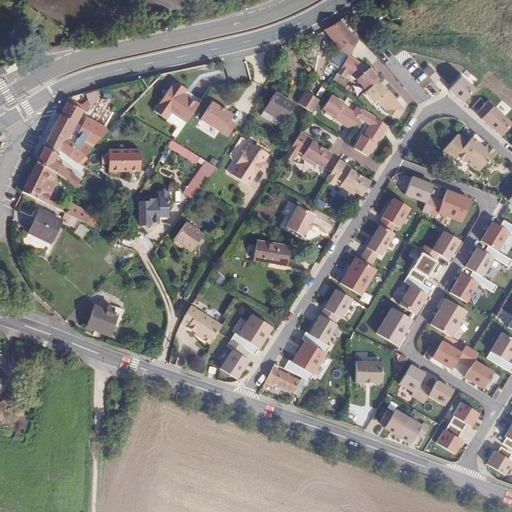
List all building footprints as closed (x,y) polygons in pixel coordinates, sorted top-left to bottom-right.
[(182,15),(188,0),(133,0),(133,2),(154,14),(161,4),(182,15)] [(340,21),(324,30),(340,50),(354,39),(340,21)] [(428,46),(428,62),(446,61),(447,73),(464,72),(463,45),(428,46)] [(354,62),(348,58),(337,74),(344,78),(347,73),(357,80),(366,90),(364,92),(375,103),(377,100),(387,110),(386,112),(397,120),(404,110),(387,91),(386,92),(377,82),(378,80),(368,69),(355,61),(354,62)] [(423,71),(434,84),(439,79),(429,67),(423,71)] [(474,90),(460,77),(448,91),(462,103),(474,90)] [(171,111),(186,122),(197,106),(182,95),(184,92),(183,89),(176,84),(173,84),(154,111),(165,119),(171,111)] [(321,99),(307,90),(299,101),(313,111),(321,99)] [(98,99),(96,91),(86,95),(88,102),(81,106),(70,101),(69,104),(82,113),(83,111),(98,99)] [(275,93),(273,95),(285,102),(286,100),(275,93)] [(285,102),(273,95),(263,111),(273,117),(283,123),(294,105),(286,100),(285,102)] [(331,96),(323,108),(335,116),(334,118),(346,126),(347,125),(353,129),(360,119),(372,126),(365,138),(362,136),(354,148),(367,156),(374,144),(376,145),(384,133),(383,132),(387,126),(358,107),(353,114),(342,106),(344,103),(331,96)] [(501,137),(511,124),(492,107),(493,106),(487,101),(477,113),(482,118),(481,119),(501,137)] [(69,104),(66,102),(60,114),(47,139),(46,142),(42,150),(54,158),(57,154),(60,149),(75,160),(79,163),(92,148),(77,137),(71,144),(67,141),(82,113),(69,104)] [(232,116),(211,102),(200,120),(227,137),(235,125),(229,121),(232,116)] [(263,111),(260,116),(270,122),(273,117),(263,111)] [(511,137),(506,132),(502,137),(511,144),(511,137)] [(475,134),(471,138),(483,148),(486,144),(475,134)] [(299,135),(285,157),(292,161),(298,151),(303,155),(302,157),(316,166),(317,163),(323,167),(331,154),(306,138),(305,139),(299,135)] [(487,164),(496,153),(486,144),(483,148),(471,138),(466,143),(457,135),(443,151),(453,160),(456,156),(464,162),(465,162),(477,173),(486,163),(487,164)] [(168,145),(202,167),(206,162),(171,140),(168,145)] [(250,141),(229,175),(249,187),(270,153),(250,141)] [(60,149),(57,154),(74,166),(74,167),(76,169),(80,163),(79,163),(75,160),(60,149)] [(42,150),(36,162),(51,173),(70,185),(76,189),(78,185),(76,184),(78,180),(59,167),(60,164),(55,161),(53,163),(51,162),(54,158),(42,150)] [(139,151),(108,151),(108,171),(139,171),(139,151)] [(51,173),(36,162),(22,192),(47,204),(56,186),(47,180),(51,173)] [(184,193),(193,199),(198,192),(215,168),(206,162),(202,167),(184,193)] [(362,196),(370,183),(344,167),(344,168),(337,164),(326,182),(333,186),(336,180),(342,183),(340,186),(354,195),(356,192),(362,196)] [(433,185),(412,177),(405,195),(425,203),(422,212),(429,215),(435,200),(428,197),(433,185)] [(442,202),(435,200),(429,215),(436,217),(437,214),(461,223),(470,200),(446,191),(442,202)] [(138,202),(139,227),(151,227),(150,223),(156,223),(159,220),(159,217),(159,215),(169,215),(168,195),(158,196),(158,199),(149,199),(149,202),(138,202)] [(393,199),(378,224),(391,233),(395,226),(398,228),(410,209),(393,199)] [(499,203),(494,212),(502,215),(506,206),(499,203)] [(297,207),(286,228),(303,237),(307,229),(310,224),(314,216),(297,207)] [(39,211),(28,232),(50,243),(61,221),(39,211)] [(366,217),(357,231),(367,237),(376,223),(366,217)] [(511,226),(503,221),(499,227),(492,222),(480,242),(487,246),(497,252),(508,233),(511,234),(511,226)] [(77,224),(72,234),(82,238),(87,228),(77,224)] [(394,234),(379,225),(358,260),(370,267),(377,254),(380,256),(394,234)] [(202,239),(184,226),(171,244),(189,257),(202,239)] [(424,246),(420,253),(421,253),(434,261),(437,255),(448,261),(460,242),(444,232),(433,251),(424,246)] [(113,245),(119,239),(114,234),(108,240),(113,245)] [(256,241),(253,261),(287,266),(290,247),(256,241)] [(497,252),(487,246),(484,253),(476,248),(464,267),(472,272),(481,278),(493,258),(508,267),(511,261),(497,252)] [(434,261),(421,253),(408,276),(421,284),(425,277),(427,278),(436,262),(434,261)] [(375,270),(355,258),(339,284),(360,296),(375,270)] [(481,278),(472,272),(468,278),(461,274),(449,293),(466,303),(477,284),(493,293),(496,287),(481,278)] [(214,274),(212,282),(220,283),(222,275),(214,274)] [(428,297),(432,290),(408,276),(403,282),(410,286),(399,305),(415,315),(427,296),(428,297)] [(352,299),(334,290),(319,316),(333,324),(337,317),(340,319),(352,299)] [(466,312),(445,299),(430,325),(451,338),(466,312)] [(106,312),(93,307),(86,327),(109,335),(113,325),(118,327),(123,312),(108,307),(106,312)] [(201,339),(209,344),(221,326),(190,307),(181,322),(188,326),(187,327),(197,334),(202,337),(201,339)] [(412,321),(391,308),(376,334),(397,346),(412,321)] [(271,328),(251,315),(237,336),(234,334),(230,340),(244,349),(254,356),(271,328)] [(333,324),(319,316),(309,335),(305,332),(301,340),(305,342),(325,354),(329,347),(325,345),(336,325),(333,324)] [(511,339),(501,333),(486,359),(510,374),(511,370),(511,365),(507,362),(511,353),(511,339)] [(244,349),(230,340),(226,347),(231,350),(220,369),(236,380),(248,361),(240,356),(244,349)] [(289,362),(285,370),(307,382),(309,383),(325,354),(305,342),(292,364),(289,362)] [(463,364),(472,350),(465,346),(461,353),(442,342),(431,359),(451,370),(457,360),(463,364)] [(254,356),(244,349),(240,356),(248,361),(250,362),(254,356)] [(478,354),(472,350),(463,364),(470,368),(464,378),(483,389),(493,373),(474,361),(478,354)] [(381,384),(382,361),(352,361),(352,383),(381,384)] [(275,364),(264,383),(273,388),(275,384),(299,397),(307,382),(285,370),(275,364)] [(425,374),(410,365),(399,385),(413,393),(411,396),(417,400),(426,386),(420,383),(425,374)] [(453,391),(437,381),(431,390),(426,386),(417,400),(423,404),(427,397),(443,406),(453,391)] [(502,390),(498,387),(491,399),(496,401),(502,390)] [(454,417),(449,424),(462,432),(466,425),(471,428),(479,414),(461,403),(453,417),(454,417)] [(397,436),(408,418),(395,410),(392,414),(386,410),(379,422),(385,426),(384,428),(397,436)] [(421,426),(408,418),(397,436),(410,444),(416,435),(422,438),(429,427),(422,423),(421,426)] [(462,432),(449,424),(445,431),(444,431),(436,444),(455,455),(462,442),(458,439),(462,432)] [(511,450),(511,441),(506,438),(502,444),(511,450)] [(511,454),(500,447),(497,453),(494,452),(486,465),(505,476),(511,463),(511,462),(508,460),(511,454)]
